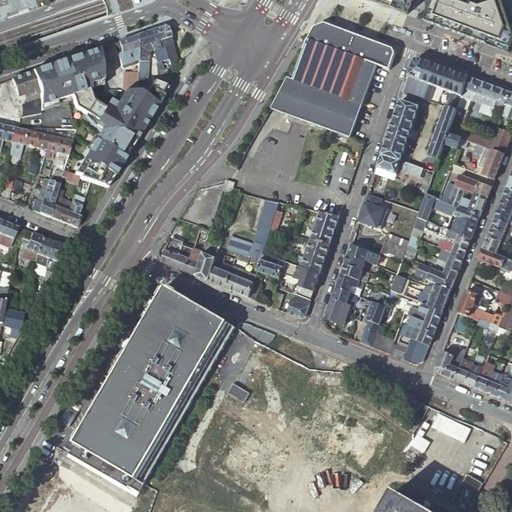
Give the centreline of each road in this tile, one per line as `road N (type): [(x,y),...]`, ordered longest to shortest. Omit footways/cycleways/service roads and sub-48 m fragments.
road 1 (residential): [(307,333),(411,43),(511,84)]
road 2 (secondary): [(251,44),(222,61),(121,217),(83,298)]
road 3 (secondary): [(119,258),(252,68),(251,44)]
road 4 (residential): [(511,153),(423,380)]
road 5 (unknown): [(0,498),(115,304)]
road 6 (residential): [(119,258),(307,333)]
road 7 (secondary): [(0,60),(167,7)]
road 8 (secondary): [(83,298),(0,440)]
road 9 (residential): [(307,333),(423,380)]
